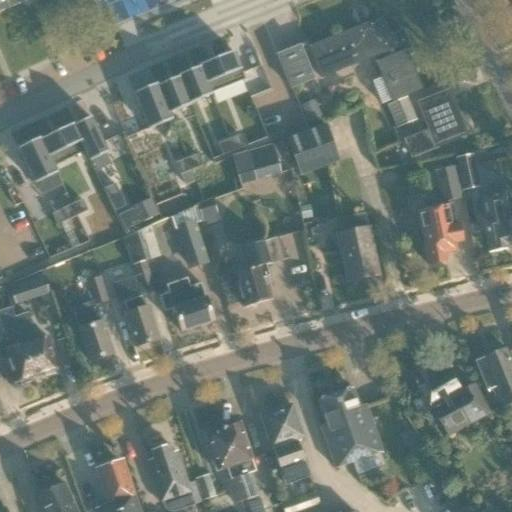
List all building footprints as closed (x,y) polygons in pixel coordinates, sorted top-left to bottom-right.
[(0,0),(0,11),(9,8),(5,0),(0,0)] [(5,0),(9,8),(28,0),(5,0)] [(390,34),(384,19),(310,48),(322,79),(373,58),(381,78),(372,82),(381,105),(421,88),(405,51),(409,49),(401,29),(390,34)] [(276,55),(290,90),(313,80),(299,45),(276,55)] [(233,52),(199,66),(210,94),(244,81),(233,52)] [(198,68),(178,76),(189,104),(211,96),(210,94),(199,66),(198,66),(198,68)] [(177,78),(157,86),(168,114),(190,106),(189,104),(178,76),(177,77),(177,78)] [(157,85),(133,94),(148,130),(171,121),(168,114),(157,86),(157,84),(157,85)] [(437,146),(465,135),(453,102),(452,102),(448,92),(431,99),(419,104),(430,131),(406,141),(412,158),(438,148),(437,146)] [(386,106),(395,128),(415,120),(406,97),(386,106)] [(307,125),(322,120),(314,100),(300,106),(307,125)] [(73,124),(71,125),(85,153),(89,162),(107,153),(90,118),(74,126),(73,124)] [(71,125),(40,140),(53,168),(85,153),(71,125)] [(286,140),(299,176),(339,162),(325,126),(286,140)] [(40,139),(17,149),(34,185),(56,174),(53,168),(40,140),(40,139)] [(237,139),(229,142),(233,154),(241,151),(237,139)] [(229,142),(221,145),(225,157),(233,154),(229,142)] [(256,181),(247,152),(231,157),(239,186),(256,181)] [(479,188),(473,155),(454,159),(461,192),(479,188)] [(193,156),(185,159),(190,171),(198,168),(193,156)] [(185,159),(178,162),(182,174),(189,172),(190,171),(185,159)] [(462,198),(454,166),(433,171),(440,203),(462,198)] [(182,174),(181,175),(185,186),(193,183),(189,172),(182,174)] [(111,186),(103,190),(109,201),(117,197),(111,186)] [(511,243),(511,219),(511,214),(506,190),(479,195),(483,219),(481,219),(488,253),(506,249),(505,245),(511,243)] [(151,200),(132,209),(133,210),(139,224),(158,215),(151,200)] [(197,206),(200,217),(216,212),(213,201),(197,206)] [(78,202),(71,205),(76,217),(84,213),(78,202)] [(11,205),(0,210),(0,235),(21,225),(11,205)] [(71,205),(63,209),(69,221),(76,217),(71,205)] [(416,212),(429,266),(445,262),(444,256),(456,253),(454,243),(461,241),(457,224),(454,224),(449,205),(416,212)] [(302,221),(312,219),(309,206),(299,208),(302,221)] [(174,230),(195,224),(201,222),(196,209),(170,217),(174,230)] [(133,210),(118,218),(124,232),(139,224),(133,210)] [(364,214),(338,220),(341,235),(348,234),(367,230),(364,214)] [(187,269),(207,263),(195,225),(175,232),(187,269)] [(147,227),(139,229),(142,239),(150,236),(147,227)] [(336,236),(346,284),(377,277),(367,230),(348,234),(341,235),(336,236)] [(126,314),(136,347),(159,340),(148,306),(146,307),(142,296),(154,292),(134,234),(122,238),(131,265),(132,265),(136,276),(110,285),(117,305),(124,303),(127,313),(126,314)] [(243,303),(244,308),(271,300),(264,277),(268,276),(265,265),(283,260),(277,239),(244,249),(250,270),(235,274),(243,303)] [(46,273),(34,278),(46,312),(58,307),(46,273)] [(235,274),(217,280),(226,308),(243,303),(235,274)] [(112,354),(101,322),(99,322),(93,304),(107,300),(99,277),(85,282),(92,301),(72,308),(79,329),(89,362),(112,354)] [(32,280),(9,288),(13,300),(36,292),(32,280)] [(169,293),(158,297),(164,313),(174,309),(181,332),(213,322),(201,284),(189,288),(188,288),(186,284),(182,281),(169,285),(168,290),(169,293)] [(34,376),(14,317),(11,308),(0,311),(0,326),(5,341),(6,340),(7,344),(9,343),(11,348),(6,350),(16,382),(34,376)] [(14,317),(34,376),(58,368),(48,337),(35,341),(34,336),(36,335),(29,313),(14,317)] [(496,356),(479,364),(491,393),(495,391),(503,409),(511,405),(511,360),(508,351),(506,352),(502,351),(497,353),(496,356)] [(434,376),(429,367),(413,376),(425,398),(431,410),(435,408),(451,438),(493,417),(477,386),(463,393),(450,368),(434,376)] [(365,405),(358,407),(351,388),(316,401),(324,424),(319,426),(334,468),(381,452),(365,405)] [(425,398),(414,403),(421,416),(431,411),(431,410),(425,398)] [(288,406),(283,405),(278,406),(276,411),(260,416),(284,486),(309,477),(295,437),(302,435),(291,405),(288,406)] [(247,474),(242,463),(252,459),(239,422),(221,429),(245,500),(248,511),(261,511),(256,496),(257,495),(250,475),(250,473),(247,474)] [(248,511),(245,500),(221,429),(222,430),(206,436),(213,456),(211,456),(216,472),(226,469),(230,481),(226,482),(234,504),(239,502),(243,511),(248,511)] [(173,454),(170,444),(152,450),(155,460),(150,462),(162,501),(162,502),(162,503),(162,504),(162,505),(162,506),(163,508),(164,509),(165,510),(166,511),(167,511),(175,511),(194,506),(193,504),(200,502),(194,482),(189,483),(178,452),(173,454)] [(129,490),(119,458),(99,465),(106,485),(103,486),(108,503),(95,507),(96,511),(141,511),(134,489),(129,490)] [(252,459),(242,463),(247,474),(250,473),(250,475),(256,473),(252,459)] [(215,497),(208,475),(194,480),(202,501),(215,497)] [(35,494),(43,511),(76,511),(63,482),(35,494)] [(314,493),(281,505),(283,511),(297,511),(318,505),(314,493)]
